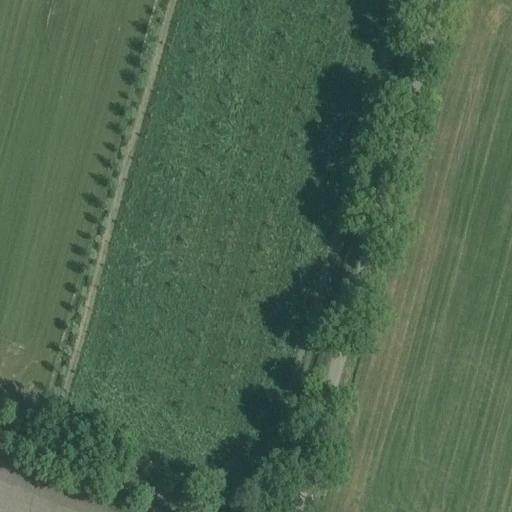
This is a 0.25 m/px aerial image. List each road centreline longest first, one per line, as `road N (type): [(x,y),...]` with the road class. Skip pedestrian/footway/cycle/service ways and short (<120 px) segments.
road 1 (unclassified): [(296,511),(438,0)]
road 2 (track): [(187,511),(0,434)]
